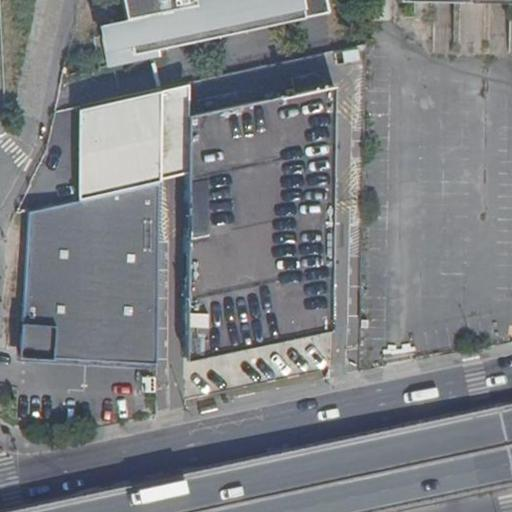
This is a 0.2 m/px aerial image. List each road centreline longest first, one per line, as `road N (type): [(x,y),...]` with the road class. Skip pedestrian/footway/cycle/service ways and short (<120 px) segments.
road 1 (primary): [(511,380),(0,486)]
road 2 (primary): [(511,431),(148,511)]
road 3 (unknown): [(337,0),(329,26),(305,38),(31,88)]
road 4 (primary): [(305,511),(511,469)]
road 5 (unclassified): [(0,169),(15,154),(52,0)]
